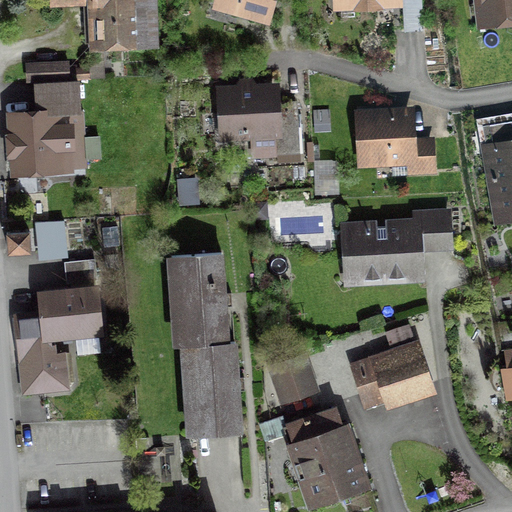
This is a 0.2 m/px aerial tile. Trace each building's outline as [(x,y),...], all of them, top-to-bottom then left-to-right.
[(161,0),(53,0),(54,11),(91,10),(92,51),(163,49),(161,0)] [(282,0),(220,0),(218,12),(275,27),(282,0)] [(404,0),(333,0),(334,14),(405,12),(404,0)] [(511,0),(472,0),(477,32),(511,26),(511,0)] [(90,62),(28,65),(29,80),(91,77),(90,62)] [(37,115),(9,116),(12,179),(86,175),(82,83),(36,85),(37,115)] [(280,85),(218,91),(223,146),(285,140),(280,85)] [(416,108),(355,112),(359,173),(410,170),(410,181),(438,179),(436,141),(419,142),(416,108)] [(511,142),(484,147),(497,226),(511,223),(511,142)] [(199,184),(180,185),(182,211),(201,210),(199,184)] [(416,224),(342,226),(343,290),(427,288),(426,253),(455,252),(454,211),(415,212),(416,224)] [(10,237),(11,257),(32,256),(32,236),(10,237)] [(95,259),(68,261),(70,282),(97,279),(95,259)] [(223,260),(168,263),(173,345),(183,344),(228,341),(223,260)] [(18,316),(25,391),(55,388),(50,345),(110,340),(105,290),(47,296),(49,313),(18,316)] [(228,341),(183,344),(190,440),(243,437),(237,341),(228,341)] [(423,345),(354,368),(371,418),(439,395),(423,345)] [(306,355),(276,365),(287,397),(317,387),(306,355)] [(344,410),(286,431),(315,511),(319,511),(374,493),(344,410)]
